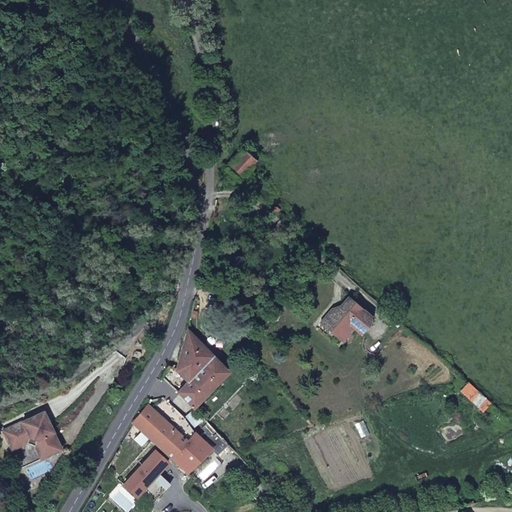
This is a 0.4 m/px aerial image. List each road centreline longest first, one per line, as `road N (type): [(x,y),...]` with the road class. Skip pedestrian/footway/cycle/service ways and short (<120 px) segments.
road 1 (secondary): [(70,511),(172,330),(185,286)]
road 2 (unclassified): [(185,286),(79,370),(0,402)]
road 3 (secondary): [(197,198),(158,93),(107,0)]
road 4 (unclassified): [(197,198),(211,179),(213,103),(187,0)]
